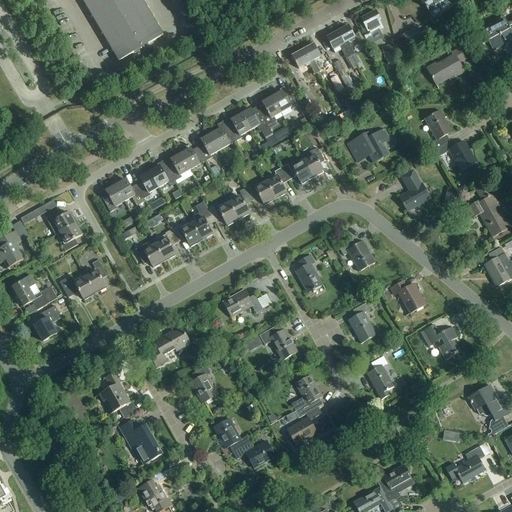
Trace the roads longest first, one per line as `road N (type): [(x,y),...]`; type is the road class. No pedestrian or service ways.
road 1 (residential): [(511,332),(358,209),(333,209),(266,247)]
road 2 (residential): [(267,46),(275,64),(269,78),(149,146)]
road 3 (residential): [(266,247),(119,330)]
road 4 (residential): [(119,330),(197,469)]
road 5 (unclassified): [(267,46),(130,119)]
road 6 (residential): [(266,247),(340,381)]
road 7 (unclassified): [(130,119),(0,192)]
road 8 (unclassified): [(20,384),(4,445),(41,511)]
road 9 (residential): [(149,146),(76,188),(100,234)]
